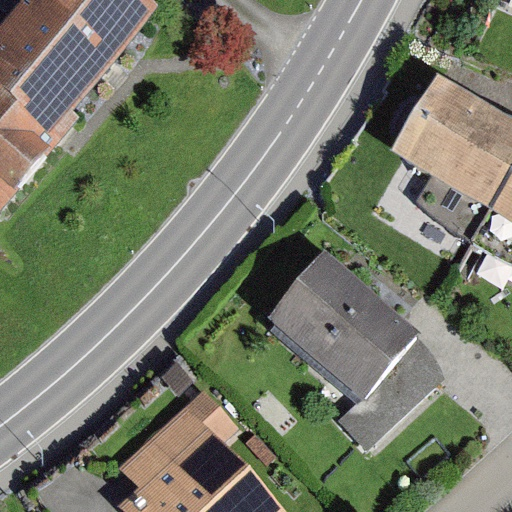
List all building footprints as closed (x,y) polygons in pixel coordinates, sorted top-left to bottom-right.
[(0,225),(177,27),(146,0),(12,0),(33,18),(0,54),(0,225)] [(511,217),(511,122),(451,84),(398,166),(436,189),(419,215),(489,255),(509,223),(511,217)] [(511,225),(509,223),(489,255),(511,269),(511,225)] [(442,351),(339,273),(290,336),(393,415),(442,351)] [(277,511),(193,416),(127,473),(152,501),(139,511),(277,511)]
